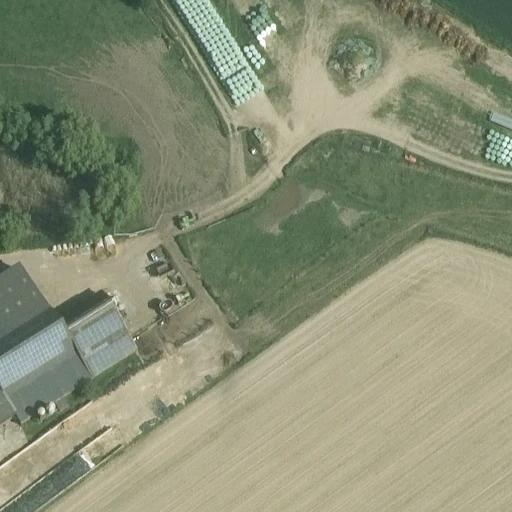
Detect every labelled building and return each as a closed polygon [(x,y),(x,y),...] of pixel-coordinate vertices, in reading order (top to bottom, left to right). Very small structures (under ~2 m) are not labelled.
[(466,0),(511,24),(511,0),(466,0)] [(461,47),(511,76),(511,53),(471,30),(461,47)] [(419,40),(415,47),(454,67),(457,60),(419,40)] [(435,110),(511,147),(511,116),(448,85),(435,110)] [(0,429),(17,418),(21,426),(138,352),(102,296),(57,325),(21,269),(0,282),(0,429)]
